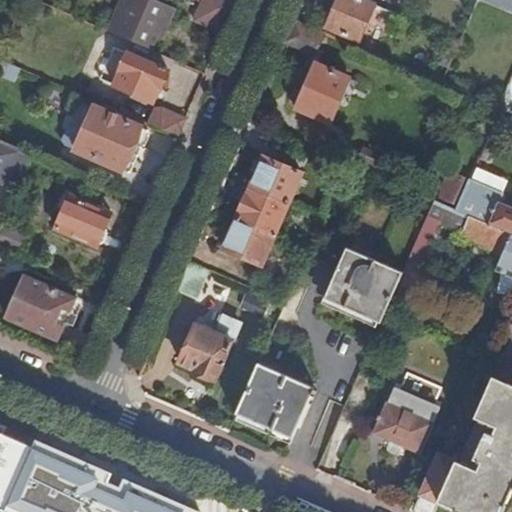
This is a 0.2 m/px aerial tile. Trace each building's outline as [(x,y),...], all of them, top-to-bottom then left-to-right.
[(125,0),(111,33),(152,51),(163,28),(168,30),(177,9),(156,0),(125,0)] [(233,16),(240,0),(194,0),(205,5),(233,16)] [(372,3),(365,0),(338,0),(327,27),(360,41),(368,24),(386,31),(394,12),(372,3)] [(373,0),(372,3),(394,12),(399,1),(398,0),(373,0)] [(0,5),(0,46),(5,48),(19,14),(0,5)] [(226,33),(233,16),(205,5),(198,21),(226,33)] [(316,54),(325,32),(295,19),(285,40),(316,54)] [(443,65),(450,68),(461,41),(454,38),(443,65)] [(170,72),(115,48),(102,79),(156,104),(170,72)] [(0,69),(11,75),(14,65),(0,59),(0,60),(0,69)] [(297,107),(331,122),(351,77),(317,62),(297,107)] [(511,112),(511,90),(509,89),(501,108),(511,112)] [(151,131),(97,107),(79,149),(132,174),(140,156),(132,152),(135,145),(143,149),(151,131)] [(180,137),(188,120),(163,109),(159,110),(152,125),(180,137)] [(403,186),(411,168),(402,163),(320,128),(311,148),(347,163),(403,186)] [(20,189),(35,156),(0,141),(0,184),(5,187),(7,183),(20,189)] [(265,156),(251,187),(290,203),(303,173),(265,156)] [(403,186),(405,188),(413,169),(411,168),(403,186)] [(442,196),(455,201),(464,179),(452,173),(442,196)] [(471,180),(458,209),(511,232),(511,206),(499,201),(495,210),(480,203),(487,186),(471,180)] [(251,187),(238,217),(276,234),(290,203),(251,187)] [(107,211),(72,196),(58,229),(99,248),(110,224),(104,221),(108,213),(107,211)] [(404,272),(392,301),(412,310),(436,254),(429,251),(441,221),(464,231),(464,234),(505,252),(498,269),(511,275),(511,232),(458,209),(436,201),(404,272)] [(276,234),(238,217),(225,249),(263,264),(276,234)] [(327,298),(383,322),(392,301),(404,272),(348,248),(327,298)] [(189,261),(177,290),(198,299),(210,270),(189,261)] [(79,298),(27,275),(9,319),(60,341),(79,298)] [(216,380),(242,323),(226,316),(219,334),(197,325),(181,361),(196,368),(195,371),(216,380)] [(494,333),(511,341),(511,339),(511,323),(500,318),(494,333)] [(259,363),(238,415),(294,438),(313,396),(316,398),(319,391),(316,390),(316,388),(259,363)] [(511,384),(496,377),(478,417),(498,426),(495,434),(488,432),(482,446),(478,444),(473,456),(476,457),(477,460),(483,462),(479,470),(459,461),(441,502),(465,511),(500,511),(504,504),(507,505),(511,493),(511,384)] [(423,453),(442,408),(396,388),(389,404),(388,404),(376,433),(423,453)] [(199,511),(0,425),(0,511),(199,511)] [(441,454),(415,511),(437,511),(441,502),(459,461),(441,454)]
